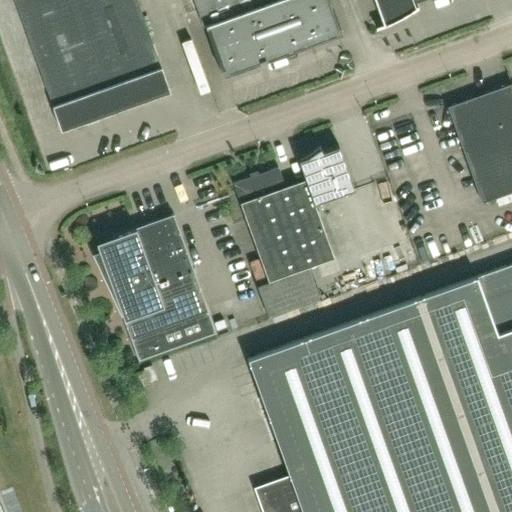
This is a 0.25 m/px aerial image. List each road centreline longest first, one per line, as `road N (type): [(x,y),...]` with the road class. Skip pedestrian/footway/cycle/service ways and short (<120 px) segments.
road 1 (unclassified): [(3,212),(511,32)]
road 2 (tertiary): [(127,511),(22,263)]
road 3 (tertiary): [(22,263),(94,511)]
road 4 (unknown): [(211,138),(158,0)]
